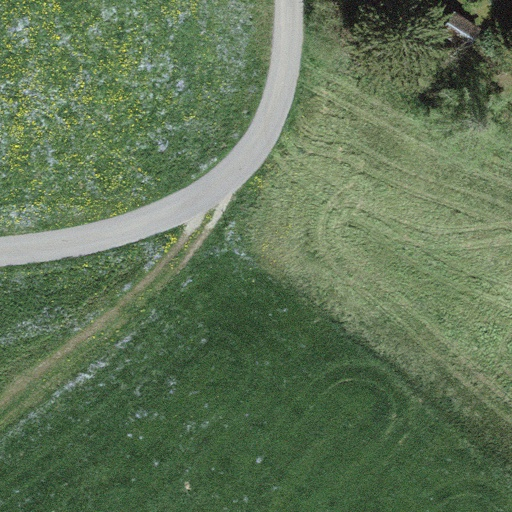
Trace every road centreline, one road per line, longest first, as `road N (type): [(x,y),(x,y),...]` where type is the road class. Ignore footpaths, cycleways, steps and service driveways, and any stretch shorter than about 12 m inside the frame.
road 1 (unclassified): [(0,250),(138,223),(214,187),(259,137),(274,104),(289,0)]
road 2 (track): [(0,412),(99,332),(190,240),(214,187)]
